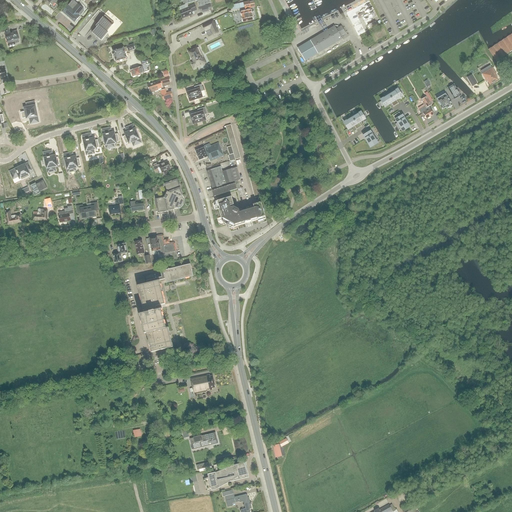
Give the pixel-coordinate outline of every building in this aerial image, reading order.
[(244,3),(245,9),(246,9),(247,11),(241,12),(243,22),(253,20),(251,10),(250,10),(250,8),(256,7),(254,0),(244,3)] [(80,16),(84,12),(72,1),(63,12),(75,23),(80,16)] [(180,11),(182,19),(193,15),(192,12),(196,10),(194,5),(180,11)] [(97,27),(92,33),(101,41),(108,33),(107,32),(114,24),(105,16),(96,26),(97,27)] [(213,35),(218,33),(213,21),(203,26),(205,31),(210,29),(213,35)] [(340,36),(346,32),(342,26),(336,29),(334,26),(310,40),(297,48),(305,61),(342,39),(340,36)] [(8,27),(0,29),(1,33),(5,32),(8,46),(15,44),(14,40),(18,40),(19,39),(17,31),(10,33),(8,27)] [(116,61),(127,58),(124,47),(113,51),(116,61)] [(202,58),(203,57),(199,47),(189,52),(193,61),(191,63),(194,69),(201,65),(200,63),(203,62),(201,59),(202,58)] [(143,72),(148,70),(148,66),(150,66),(149,61),(141,62),(144,70),(143,70),(142,67),(131,71),(133,77),(137,76),(141,75),(144,74),(143,72)] [(496,74),(492,68),(491,66),(486,69),(494,82),(498,80),(495,75),(496,74)] [(487,80),(490,85),(494,82),(486,69),(481,72),(482,74),(486,80),(487,80)] [(471,75),(467,77),(472,85),(476,83),(476,82),(471,75)] [(163,88),(170,86),(169,79),(160,81),(147,85),(150,93),(151,95),(154,94),(154,92),(159,90),(158,90),(163,88)] [(462,95),(455,83),(448,88),(454,99),(462,95)] [(194,87),(195,90),(188,93),(190,101),(202,97),(200,92),(204,91),(202,84),(194,87)] [(396,105),(398,104),(396,100),(402,96),(398,89),(394,92),(392,90),(388,93),(396,105)] [(166,90),(160,91),(162,95),(161,95),(163,100),(172,97),(170,92),(167,93),(166,90)] [(393,107),(396,105),(388,93),(384,95),(385,97),(381,100),(385,107),(391,103),(393,107)] [(447,96),(446,94),(437,99),(438,102),(442,109),(447,107),(448,108),(450,108),(451,107),(452,106),(452,105),(447,96)] [(419,109),(422,114),(423,113),(427,119),(434,115),(429,106),(431,104),(426,97),(422,100),(425,105),(419,109)] [(19,112),(20,118),(25,117),(27,123),(33,122),(31,110),(31,106),(30,106),(29,103),(23,104),(23,108),(20,108),(20,109),(19,109),(19,112)] [(9,107),(12,115),(17,113),(14,105),(9,107)] [(197,110),(199,113),(191,116),(193,124),(205,120),(203,115),(207,114),(205,107),(197,110)] [(355,113),(351,115),(359,128),(362,126),(359,123),(365,119),(361,112),(357,115),(355,113)] [(399,112),(393,116),(403,131),(409,127),(402,116),(399,112)] [(348,120),(344,122),(348,129),(354,126),(356,130),(359,128),(351,115),(347,118),(348,120)] [(127,135),(122,137),(125,145),(131,142),(132,146),(141,143),(133,124),(124,128),(127,135)] [(107,130),(102,131),(106,149),(115,147),(114,145),(114,143),(119,142),(119,140),(118,134),(112,135),(111,129),(107,130)] [(367,131),(363,133),(364,135),(363,136),(370,147),(377,143),(370,132),(369,133),(367,130),(367,131)] [(91,135),(82,136),(86,155),(95,153),(94,149),(99,148),(98,140),(92,141),(91,135)] [(204,146),(204,147),(195,151),(199,160),(208,157),(210,161),(223,156),(218,143),(211,146),(210,144),(204,146)] [(51,152),(42,154),(46,172),(55,170),(54,166),(60,165),(58,157),(53,158),(51,152)] [(72,153),(63,155),(64,158),(66,169),(67,173),(76,171),(76,168),(75,167),(81,166),(79,158),(74,159),(73,156),(72,153)] [(26,162),(9,169),(13,178),(19,175),(21,180),(29,177),(30,177),(28,171),(30,170),(26,162)] [(158,163),(152,165),(154,170),(158,168),(160,174),(162,173),(163,177),(168,175),(166,171),(170,170),(167,162),(159,166),(158,163)] [(237,189),(235,184),(239,183),(238,180),(240,180),(237,167),(226,170),(226,171),(222,172),(221,166),(206,171),(213,191),(212,191),(214,197),(237,189)] [(178,208),(183,199),(176,180),(164,185),(167,192),(163,198),(156,199),(158,212),(178,208)] [(36,183),(30,186),(35,196),(40,193),(40,192),(47,188),(43,181),(36,184),(36,183)] [(232,197),(215,201),(218,210),(219,209),(223,223),(227,222),(229,226),(251,220),(251,221),(266,216),(261,202),(253,205),(254,208),(240,212),(239,209),(234,207),(231,208),(230,206),(234,205),(232,197)] [(115,200),(116,205),(113,205),(109,206),(110,210),(109,211),(109,212),(110,213),(110,215),(121,213),(119,205),(119,204),(123,203),(122,198),(115,200)] [(144,210),(144,204),(139,205),(138,203),(135,204),(135,202),(130,202),(131,212),(144,210)] [(87,208),(89,217),(92,217),(93,218),(96,217),(96,216),(97,216),(95,209),(99,208),(98,203),(92,204),(92,207),(87,208)] [(89,218),(89,217),(87,208),(84,208),(83,205),(77,206),(78,212),(81,211),(82,219),(85,218),(85,219),(88,218),(88,219),(89,219),(89,218)] [(72,206),(68,206),(67,207),(68,208),(64,209),(64,211),(58,212),(59,216),(60,223),(71,221),(69,214),(73,213),(72,206)] [(49,215),(47,215),(45,215),(45,210),(45,209),(41,209),(41,210),(41,215),(34,215),(34,220),(34,222),(38,222),(38,223),(42,223),(42,222),(47,222),(47,219),(48,219),(49,215)] [(8,225),(21,222),(20,214),(11,216),(10,211),(5,212),(7,220),(8,225)] [(149,255),(151,263),(151,264),(158,263),(157,254),(160,253),(160,254),(176,251),(177,250),(175,243),(174,243),(174,242),(170,243),(169,239),(163,240),(162,236),(161,235),(153,237),(149,238),(150,239),(146,239),(149,255)] [(143,249),(144,249),(143,245),(142,245),(141,241),(138,241),(137,241),(136,241),(135,242),(136,247),(135,248),(136,250),(136,251),(137,251),(138,254),(144,253),(143,249)] [(122,245),(117,246),(119,254),(113,255),(115,263),(122,261),(121,254),(127,253),(127,252),(127,251),(127,250),(126,249),(125,244),(124,244),(122,244),(122,245)] [(151,278),(149,279),(146,280),(147,282),(145,282),(143,283),(140,284),(138,284),(144,313),(140,314),(145,334),(147,333),(151,352),(150,353),(151,358),(162,356),(161,350),(173,347),(168,328),(166,328),(161,309),(160,305),(165,304),(160,284),(193,276),(190,264),(161,271),(162,276),(154,278),(151,278)] [(116,375),(126,373),(124,362),(114,364),(116,375)] [(194,394),(208,391),(207,389),(209,389),(210,390),(212,390),(212,388),(215,388),(213,376),(209,376),(209,375),(191,379),(194,394)] [(192,450),(218,444),(215,433),(202,436),(201,435),(193,437),(193,438),(190,439),(192,450)] [(280,445),(279,445),(273,446),(276,458),(282,456),(280,448),(282,447),(289,443),(286,439),(279,443),(280,445)] [(218,472),(217,465),(214,465),(215,472),(208,473),(209,478),(205,479),(207,490),(219,488),(229,482),(232,481),(232,482),(233,482),(232,477),(235,476),(235,477),(246,475),(247,475),(244,462),(243,462),(243,463),(232,466),(218,472)] [(198,488),(197,481),(195,482),(192,483),(189,483),(191,490),(198,488)] [(233,505),(232,503),(239,501),(240,502),(243,501),(245,508),(241,509),(240,511),(249,511),(250,511),(249,509),(251,508),(249,497),(248,497),(247,495),(246,494),(234,497),(232,490),(222,493),(223,497),(225,496),(227,507),(232,506),(233,505)]
